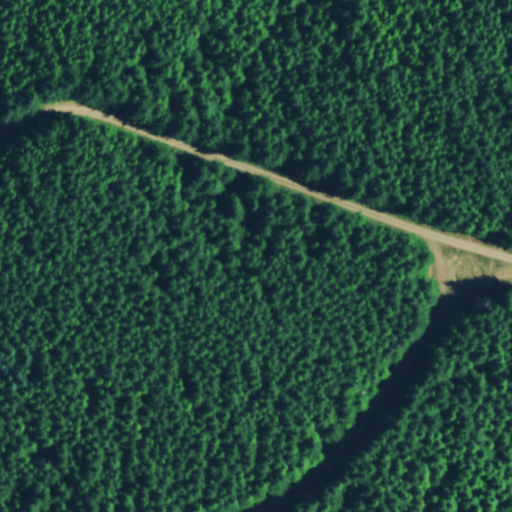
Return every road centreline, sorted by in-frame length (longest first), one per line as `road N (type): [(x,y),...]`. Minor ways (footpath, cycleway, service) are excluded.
road 1 (track): [(511,256),(74,104),(45,109),(0,136)]
road 2 (track): [(259,511),(301,493),(345,453),(398,391),(450,309),(511,270)]
